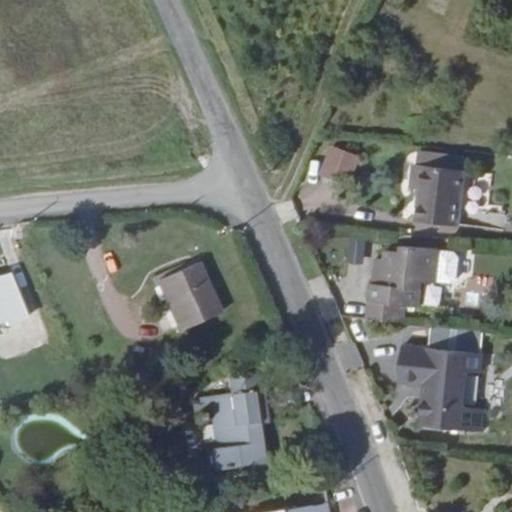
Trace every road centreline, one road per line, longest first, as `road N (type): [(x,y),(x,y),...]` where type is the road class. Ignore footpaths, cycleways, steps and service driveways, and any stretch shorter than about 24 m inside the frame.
road 1 (tertiary): [(254,192),(380,511)]
road 2 (residential): [(0,217),(254,192)]
road 3 (tertiary): [(167,0),(254,192)]
